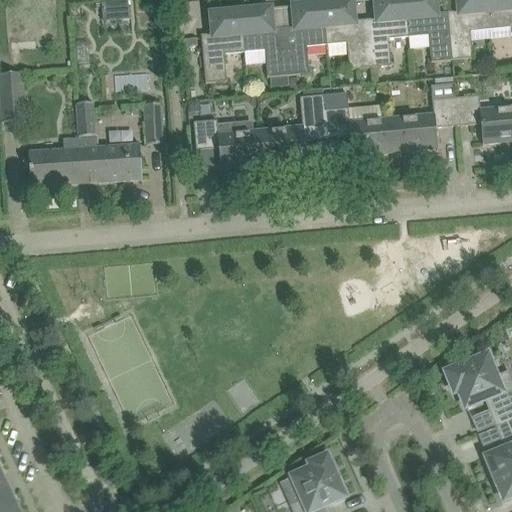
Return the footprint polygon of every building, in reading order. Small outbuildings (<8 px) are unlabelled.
[(327,6),(323,6),(325,29),(327,47),(347,45),(349,72),(370,70),(368,47),(366,22),(354,23),(353,11),(352,3),(345,4),(340,4),(340,0),(327,1),(327,6)] [(377,21),(366,22),(368,47),(370,70),(379,69),(391,68),(388,41),(409,39),(407,21),(404,0),(386,0),(382,0),(375,1),(376,9),(377,21)] [(404,0),(407,21),(409,39),(411,39),(429,37),(430,49),(431,64),(452,62),(450,40),(448,14),(436,15),(435,3),(434,0),(404,0)] [(459,13),(448,14),(450,40),(452,62),(473,60),(471,42),(470,33),(491,31),(489,13),(487,0),(457,0),(458,1),(459,13)] [(511,0),(487,0),(489,13),(491,31),(511,29),(511,35),(511,36),(511,0)] [(284,29),(286,55),(288,77),(309,75),(306,48),(327,47),(325,29),(323,6),(318,6),(317,2),(304,4),(304,8),(300,8),(293,9),(294,16),(295,28),(284,29)] [(128,3),(119,4),(121,22),(129,21),(128,3)] [(241,14),(243,36),(244,54),(265,52),(266,65),(267,79),(269,79),(287,78),(288,77),(286,55),(284,29),(272,30),(271,18),(270,11),(263,11),(259,12),(258,8),(245,9),(245,13),(241,14)] [(213,36),(201,37),(203,63),(205,85),(227,83),(224,56),(244,54),(243,36),(241,14),(237,14),(237,10),(222,11),(223,15),(218,16),(211,16),(212,24),(213,36)] [(23,75),(0,76),(0,97),(0,100),(24,99),(23,75)] [(299,79),(289,80),(290,93),(300,92),(299,79)] [(433,117),(391,121),(395,154),(436,150),(437,152),(438,152),(436,130),(458,128),(456,100),(454,86),(431,88),(432,102),(433,117)] [(347,95),(324,97),(325,110),(325,112),(327,140),(340,139),(349,138),(351,160),(353,159),(353,158),(370,156),(379,156),(395,154),(391,121),(381,122),(349,125),(348,110),(347,95)] [(303,129),(261,133),(263,166),(279,165),(279,162),(287,161),(288,164),(305,163),(306,164),(307,164),(305,142),(315,142),(327,140),(325,112),(325,110),(324,97),(311,98),(303,99),(300,99),(301,115),(303,129)] [(249,99),(245,100),(245,103),(252,109),(256,108),(255,104),(256,104),(255,98),(249,99)] [(479,98),(456,100),(458,128),(480,126),(482,147),(484,147),(484,146),(511,143),(511,109),(480,112),(479,98)] [(199,102),(188,103),(189,114),(200,113),(199,102)] [(81,105),(77,106),(79,141),(80,151),(80,160),(89,159),(90,175),(90,185),(96,185),(142,182),(140,147),(120,148),(96,150),(96,140),(94,105),(81,105)] [(161,106),(144,107),(145,124),(162,123),(161,116),(161,108),(161,106)] [(205,123),(194,125),(196,152),(208,151),(212,151),(218,151),(220,172),(222,172),(222,170),(239,169),(239,166),(247,165),(248,168),(263,166),(261,133),(253,133),(252,122),(232,124),(233,135),(219,137),(218,126),(217,122),(213,123),(205,123)] [(48,153),(28,155),(30,189),(77,186),(90,185),(90,175),(89,159),(80,160),(80,151),(79,141),(63,142),(64,152),(48,153)] [(453,377),(448,379),(454,394),(459,392),(467,411),(474,408),(473,406),(482,402),(482,401),(484,400),(486,399),(489,407),(487,408),(489,413),(495,428),(495,429),(511,422),(511,381),(509,373),(498,377),(488,354),(470,362),(471,364),(451,373),(453,377)] [(478,434),(495,428),(489,413),(472,419),(478,434)] [(488,462),(485,464),(492,479),(494,478),(495,481),(511,473),(511,422),(495,429),(496,430),(501,444),(507,446),(509,452),(505,453),(505,452),(487,460),(488,462)] [(501,444),(496,430),(478,437),(484,451),(501,444)] [(300,503),(290,507),(291,511),(325,511),(324,508),(327,507),(337,502),(338,505),(345,502),(344,499),(335,479),(338,478),(330,461),(328,462),(326,459),(310,466),(313,473),(309,474),(308,472),(290,480),(300,503)] [(511,473),(495,481),(505,504),(511,501),(511,499),(511,498),(511,473)] [(0,511),(16,511),(9,497),(2,500),(0,496),(0,511)]
